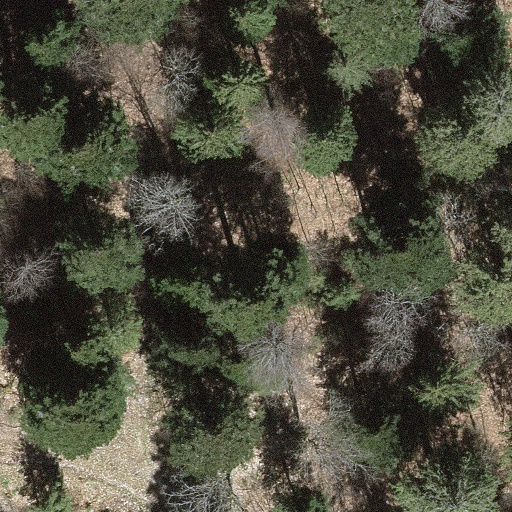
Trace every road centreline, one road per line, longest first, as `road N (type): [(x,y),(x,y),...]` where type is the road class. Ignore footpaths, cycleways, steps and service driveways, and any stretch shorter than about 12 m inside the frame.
road 1 (track): [(132,467),(151,156),(176,0)]
road 2 (track): [(191,511),(132,467),(0,448)]
